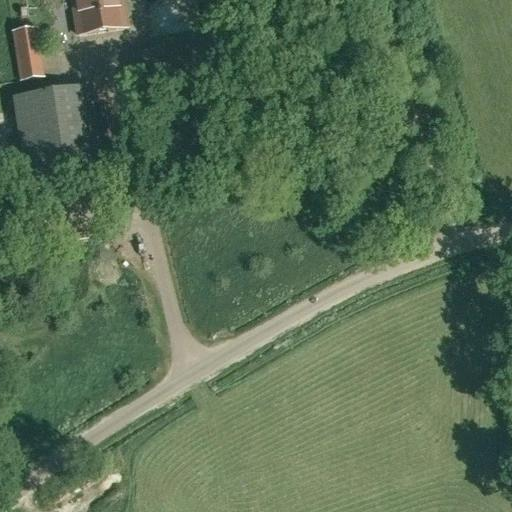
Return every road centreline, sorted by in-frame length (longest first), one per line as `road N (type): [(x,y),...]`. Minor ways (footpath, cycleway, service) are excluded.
road 1 (unclassified): [(0,509),(28,480),(197,371),(315,302),(447,246)]
road 2 (unclassified): [(447,246),(369,0)]
road 3 (track): [(134,0),(137,34),(126,60),(53,72)]
